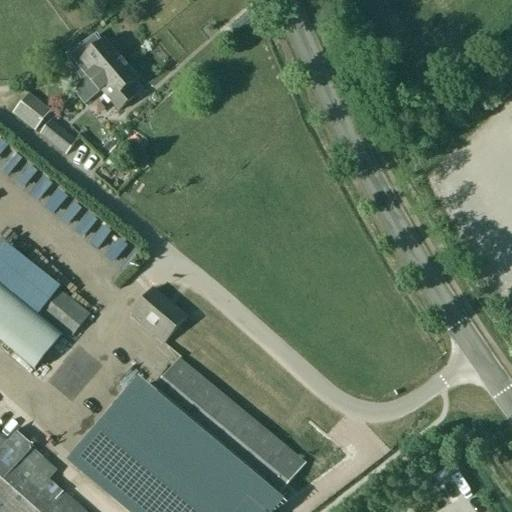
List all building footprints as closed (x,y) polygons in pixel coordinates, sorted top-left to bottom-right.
[(72,93),(80,102),(123,66),(104,44),(82,64),(93,77),(88,81),(87,80),(72,93)] [(123,66),(80,102),(85,108),(102,94),(119,114),(136,99),(129,91),(138,83),(123,66)] [(35,132),(50,114),(29,96),(13,114),(35,132)] [(65,158),(75,145),(50,123),(39,136),(65,158)] [(125,160),(117,152),(100,168),(108,176),(125,160)] [(100,248),(116,265),(127,255),(112,238),(100,248)] [(0,286),(0,342),(33,370),(61,336),(0,286)] [(91,315),(60,291),(40,317),(70,341),(91,315)] [(160,347),(186,319),(152,291),(128,320),(160,347)] [(157,362),(67,464),(121,511),(273,511),(346,462),(240,367),(243,363),(190,315),(152,357),(157,362)] [(36,467),(0,435),(0,511),(85,511),(50,480),(57,472),(43,459),(36,467)]
